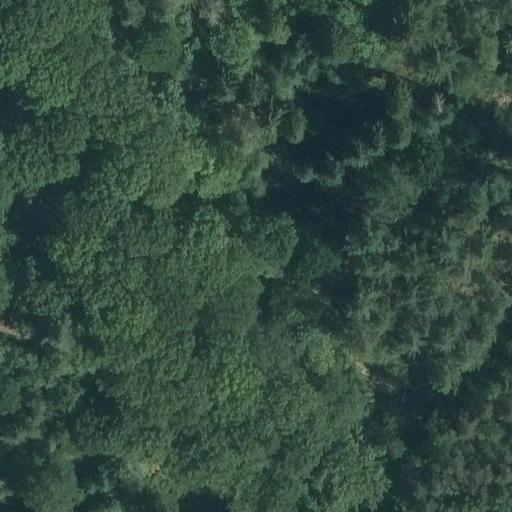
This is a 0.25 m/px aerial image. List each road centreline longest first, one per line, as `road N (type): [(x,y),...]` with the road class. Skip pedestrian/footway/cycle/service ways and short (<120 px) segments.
road 1 (track): [(362,478),(111,0)]
road 2 (unclassified): [(379,511),(131,354),(43,315),(0,306)]
road 3 (track): [(353,493),(511,322)]
